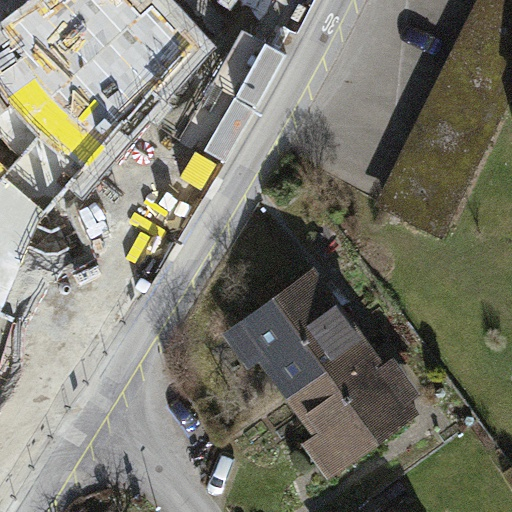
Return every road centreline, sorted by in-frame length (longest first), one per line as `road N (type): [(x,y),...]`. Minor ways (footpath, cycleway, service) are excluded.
road 1 (residential): [(340,0),(105,402)]
road 2 (residential): [(105,402),(141,437),(192,511)]
road 3 (residential): [(105,402),(33,511)]
